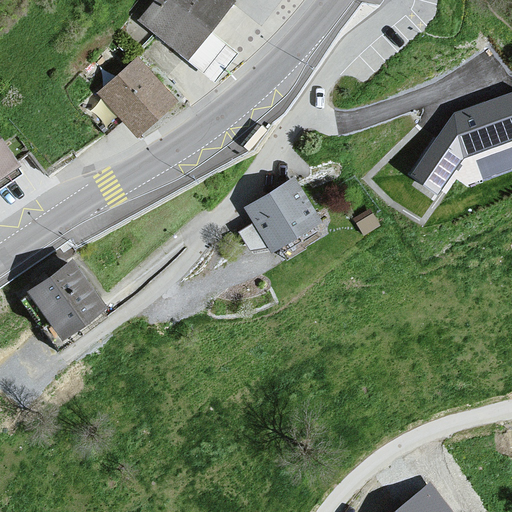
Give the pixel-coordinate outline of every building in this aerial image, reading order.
[(162,0),(151,15),(191,45),(204,55),(223,29),(245,0),(162,0)] [(204,55),(191,45),(187,51),(227,77),(248,47),(223,29),(204,55)] [(146,52),(108,89),(153,135),(191,98),(146,52)] [(511,88),(431,108),(439,144),(410,151),(420,192),(445,186),(439,161),(511,143),(511,88)] [(0,174),(20,161),(0,131),(0,174)] [(340,220),(304,171),(258,203),(294,253),(340,220)] [(105,302),(69,251),(20,285),(56,336),(105,302)] [(379,511),(455,511),(435,478),(379,511)]
